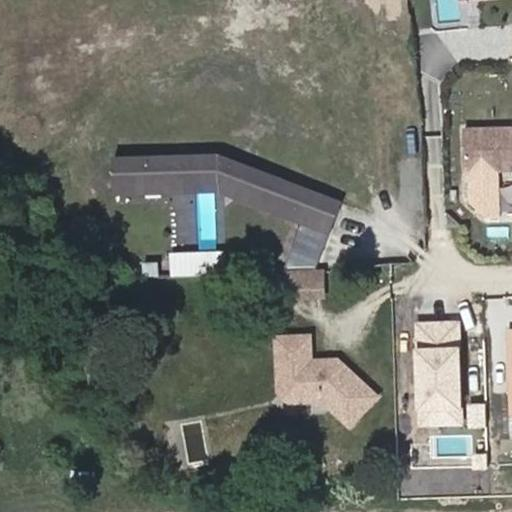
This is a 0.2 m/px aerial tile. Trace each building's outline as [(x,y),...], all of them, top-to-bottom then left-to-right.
[(511,0),(474,0),(475,13),(511,9),(511,0)] [(511,148),(464,148),(464,190),(511,189),(511,148)] [(216,155),(108,158),(111,201),(218,196),(329,237),(341,201),(216,155)] [(285,296),(285,321),(325,319),(324,294),(285,296)] [(413,318),(416,424),(465,423),(463,317),(413,318)] [(507,357),(509,377),(511,416),(511,340),(493,342),(494,358),(507,357)] [(495,378),(509,377),(507,357),(494,358),(495,378)] [(311,360),(280,360),(282,414),(293,424),(325,422),(352,448),(378,419),(339,383),(336,387),(325,388),(325,383),(312,384),(311,360)] [(122,367),(90,368),(91,401),(123,400),(122,367)]
